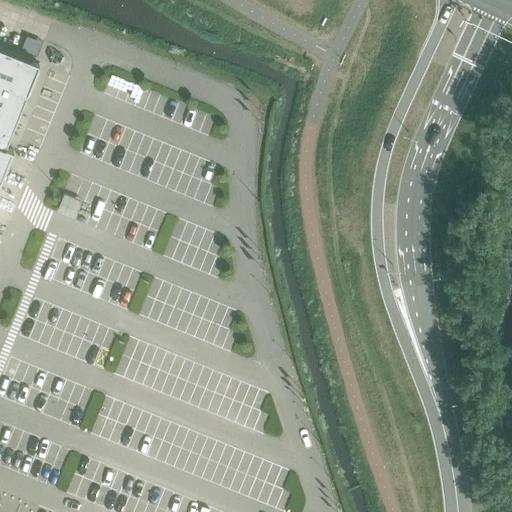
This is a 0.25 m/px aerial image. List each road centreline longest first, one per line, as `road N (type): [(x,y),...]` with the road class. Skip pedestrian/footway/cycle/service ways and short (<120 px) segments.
road 1 (unclassified): [(455,0),(383,157),(376,210),(384,287),(440,415)]
road 2 (unclassified): [(440,415),(415,268),(413,201),(428,150),(498,0)]
